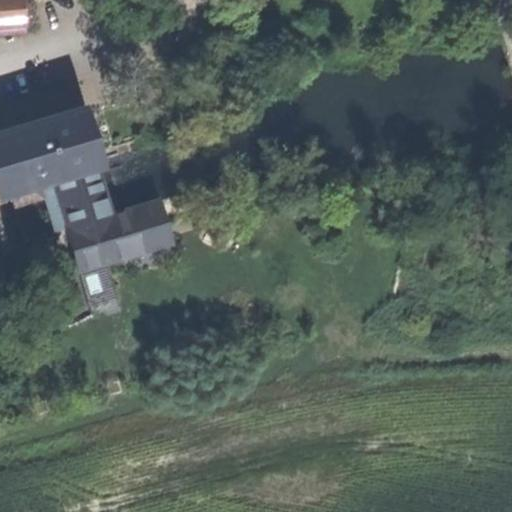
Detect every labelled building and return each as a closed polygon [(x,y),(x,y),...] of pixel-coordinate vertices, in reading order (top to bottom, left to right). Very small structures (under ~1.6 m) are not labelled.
[(0,0),(0,30),(20,29),(18,0),(0,0)] [(0,105),(0,131),(0,132),(73,110),(65,86),(29,97),(0,105)] [(43,177),(49,175),(92,162),(95,161),(79,108),(73,110),(0,132),(0,189),(6,188),(34,180),(43,177)] [(51,179),(65,226),(103,214),(107,213),(92,162),(49,175),(51,179)] [(39,197),(34,180),(6,188),(11,205),(39,197)] [(107,213),(103,214),(116,257),(169,241),(156,198),(107,213)] [(63,227),(75,269),(116,257),(103,214),(65,226),(63,227)] [(28,288),(33,306),(72,295),(67,277),(28,288)]
